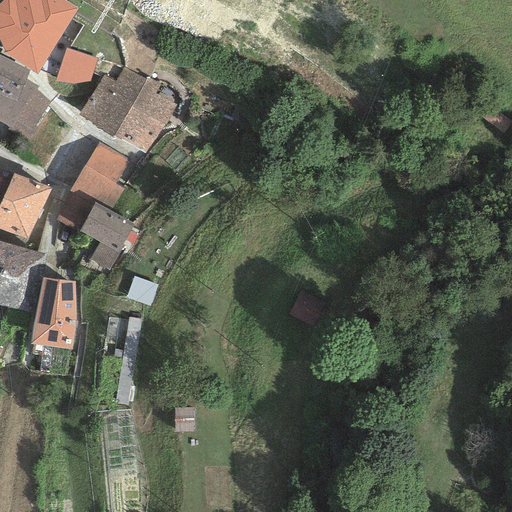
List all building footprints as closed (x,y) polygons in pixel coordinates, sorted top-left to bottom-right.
[(0,44),(4,53),(36,74),(77,8),(64,0),(2,0),(0,2),(0,44)] [(97,59),(65,48),(55,82),(72,84),(89,82),(97,59)] [(0,96),(15,102),(25,79),(29,71),(0,56),(0,96)] [(114,81),(103,74),(78,116),(112,137),(113,135),(146,154),(175,105),(155,93),(160,84),(147,76),(145,80),(123,67),(114,81)] [(37,87),(25,79),(15,102),(0,96),(0,123),(28,139),(50,104),(35,90),(37,87)] [(511,121),(486,102),(477,114),(507,137),(511,130),(511,121)] [(128,160),(98,142),(70,191),(94,202),(111,212),(123,190),(114,185),(128,160)] [(0,201),(12,174),(0,168),(0,201)] [(51,188),(12,174),(0,201),(0,230),(26,240),(51,188)] [(94,202),(70,191),(55,220),(78,231),(94,202)] [(94,202),(78,231),(99,242),(88,260),(109,270),(133,224),(111,212),(94,202)] [(44,255),(0,242),(0,305),(31,312),(44,255)] [(157,285),(133,276),(125,298),(150,306),(157,285)] [(73,282),(42,278),(35,310),(29,345),(72,350),(76,318),(73,282)] [(300,293),(288,317),(311,329),(324,305),(300,293)] [(114,404),(127,406),(140,320),(127,318),(122,350),(114,348),(113,359),(120,360),(119,369),(110,368),(108,382),(117,383),(114,404)] [(192,410),(174,411),(174,434),(193,433),(192,410)]
